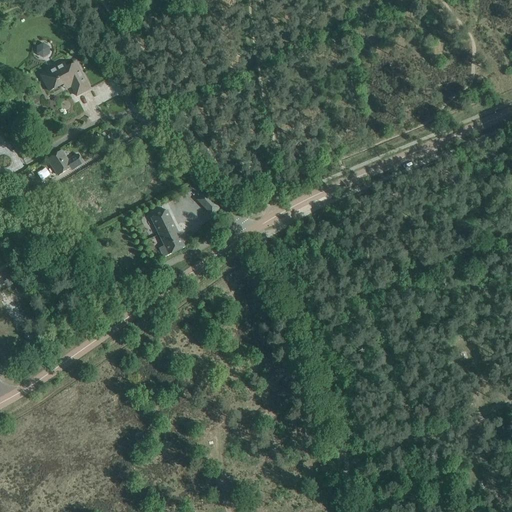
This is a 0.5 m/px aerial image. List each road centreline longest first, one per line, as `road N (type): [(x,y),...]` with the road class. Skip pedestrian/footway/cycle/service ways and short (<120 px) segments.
road 1 (unclassified): [(13,170),(93,123),(144,117),(252,230)]
road 2 (unclassified): [(6,401),(252,230)]
road 3 (unclassified): [(252,230),(511,113)]
